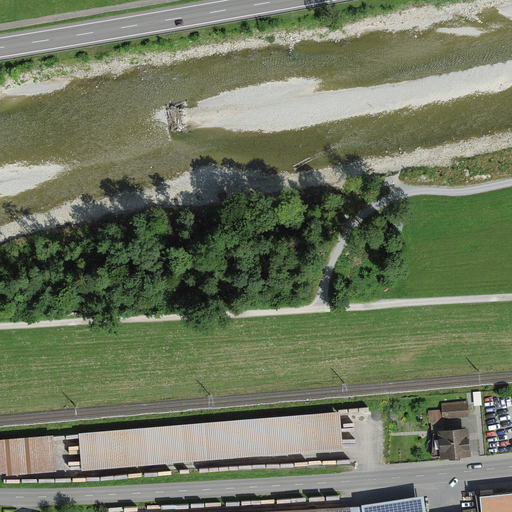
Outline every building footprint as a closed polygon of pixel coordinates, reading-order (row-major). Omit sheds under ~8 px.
[(78,429),(82,466),(344,442),(341,405),(78,429)] [(467,430),(441,432),(443,457),(469,455),(467,430)] [(0,470),(56,466),(53,431),(0,435),(0,470)] [(362,501),(362,504),(205,511),(426,511),(423,491),(362,501)] [(511,511),(511,495),(485,498),(486,511),(511,511)]
